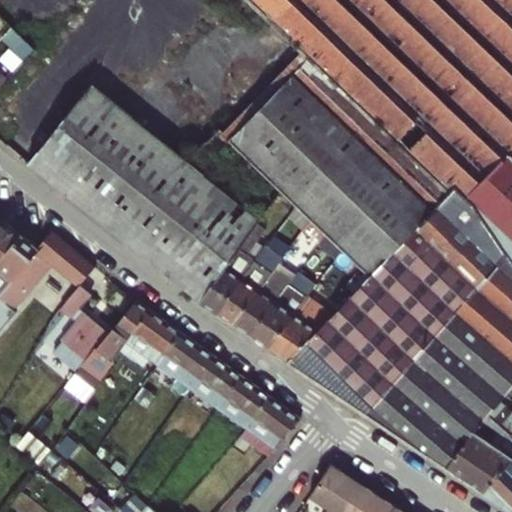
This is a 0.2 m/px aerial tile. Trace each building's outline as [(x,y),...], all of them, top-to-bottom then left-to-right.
[(511,0),(245,0),(308,61),(229,143),(219,133),(188,165),(121,107),(95,85),(27,165),(199,304),(257,225),(281,193),(297,208),(312,221),(326,235),(343,251),(371,277),(432,213),(442,223),(466,196),(468,198),(508,156),(511,158),(511,0)] [(0,20),(0,39),(1,40),(11,30),(0,20)] [(511,158),(508,156),(468,198),(511,263),(511,158)] [(511,263),(468,198),(466,196),(442,223),(432,213),(371,277),(334,316),(288,364),(449,473),(483,442),(506,406),(511,397),(511,263)] [(297,208),(287,220),(302,234),(312,221),(297,208)] [(0,257),(21,234),(4,221),(0,225),(0,257)] [(312,221),(302,234),(318,246),(318,245),(326,235),(312,221)] [(257,225),(199,304),(217,316),(256,263),(249,259),(267,233),(257,225)] [(37,247),(0,290),(0,311),(33,273),(39,278),(53,262),(80,284),(95,266),(52,230),(37,247)] [(21,234),(0,257),(0,290),(37,247),(21,234)] [(343,251),(326,235),(318,245),(336,261),(343,251)] [(256,263),(217,316),(234,328),(282,262),(283,261),(291,250),(282,244),(274,238),(256,263)] [(298,273),(282,262),(234,328),(250,339),(289,286),(298,273)] [(298,273),(289,286),(250,339),(269,352),(308,299),(317,287),(298,273)] [(60,309),(44,335),(74,358),(80,349),(90,357),(109,334),(78,309),(91,294),(80,284),(65,303),(60,309)] [(60,309),(65,303),(60,299),(55,305),(60,309)] [(109,334),(90,357),(83,365),(92,372),(100,379),(129,338),(150,309),(137,299),(109,334)] [(334,316),(308,299),(269,352),(288,364),(334,316)] [(150,309),(129,338),(162,362),(171,350),(183,333),(150,309)] [(171,350),(162,362),(193,384),(202,373),(215,355),(183,333),(171,350)] [(243,376),(215,355),(202,373),(193,384),(216,402),(222,406),(243,376)] [(78,391),(92,372),(83,365),(65,389),(72,394),(76,389),(78,391)] [(272,397),(243,376),(222,406),(250,426),(272,397)] [(272,397),(250,426),(278,446),(300,418),(272,397)] [(509,444),(511,439),(511,411),(506,406),(483,442),(449,473),(467,485),(481,468),(485,471),(509,444)] [(485,497),(511,465),(511,439),(509,444),(485,471),(481,468),(467,485),(485,497)] [(346,511),(365,485),(331,463),(310,494),(329,507),(325,511),(346,511)] [(507,511),(511,511),(511,465),(485,497),(507,511)] [(365,485),(346,511),(394,511),(398,507),(365,485)] [(156,511),(141,497),(140,497),(126,511),(156,511)]
